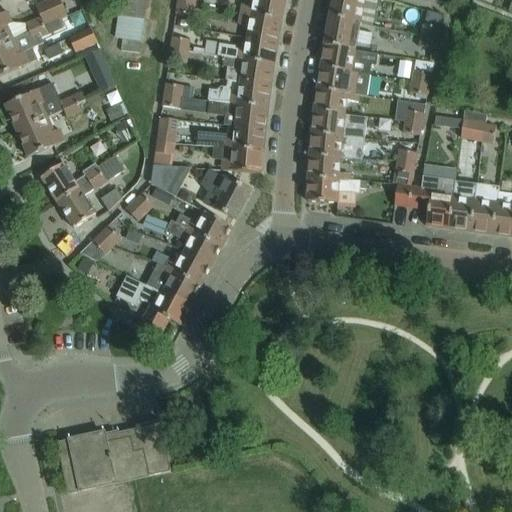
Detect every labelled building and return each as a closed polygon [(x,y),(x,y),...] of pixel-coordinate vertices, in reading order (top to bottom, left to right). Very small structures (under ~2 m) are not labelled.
[(0,46),(58,21),(58,20),(66,17),(58,0),(52,0),(35,8),(39,18),(24,25),(13,25),(7,12),(0,15),(0,46)] [(147,3),(125,0),(123,0),(122,10),(146,13),(147,3)] [(178,0),(177,6),(195,9),(196,0),(178,0)] [(280,21),(284,0),(253,0),(252,8),(241,6),(240,15),(280,21)] [(376,0),(333,0),(330,18),(361,24),(371,26),(376,0)] [(194,18),(195,9),(177,6),(176,15),(194,18)] [(144,24),(146,13),(122,10),(120,21),(144,24)] [(280,21),(240,15),(232,14),(230,23),(249,26),(247,40),(276,43),(280,21)] [(355,53),(361,24),(330,18),(325,47),(355,53)] [(58,21),(0,46),(0,77),(37,61),(32,49),(42,44),(40,40),(48,37),(47,35),(62,29),(58,21)] [(143,32),(144,24),(120,21),(119,29),(143,32)] [(438,40),(438,38),(440,30),(422,26),(420,37),(438,40)] [(142,42),(143,32),(119,29),(118,39),(122,40),(142,42)] [(96,44),(90,30),(68,40),(75,54),(96,44)] [(436,51),(438,40),(420,37),(418,48),(436,51)] [(170,50),(188,53),(190,42),(172,39),(170,50)] [(140,54),(142,42),(122,40),(120,52),(140,54)] [(273,65),(276,43),(247,40),(245,50),(234,49),(234,47),(218,45),(217,57),(224,58),(273,65)] [(325,47),(321,69),(350,73),(370,76),(371,67),(375,67),(377,56),(364,54),(355,53),(325,47)] [(187,63),(188,53),(170,50),(169,61),(187,63)] [(98,51),(83,58),(86,65),(101,58),(98,51)] [(270,87),(273,65),(224,58),(223,67),(227,68),(226,81),(229,82),(270,87)] [(321,69),(317,91),(358,96),(367,97),(370,76),(350,73),(321,69)] [(429,86),(430,83),(431,76),(414,72),(412,83),(429,86)] [(267,109),(270,87),(229,82),(228,89),(220,88),(216,92),(208,91),(207,102),(210,103),(226,105),(267,109)] [(427,97),(429,86),(412,83),(409,94),(427,97)] [(164,97),(181,99),(183,88),(166,86),(164,97)] [(42,90),(5,106),(16,132),(48,118),(64,111),(57,96),(47,101),(42,90)] [(357,103),(358,96),(317,91),(314,113),(344,116),(345,102),(357,103)] [(180,111),(181,99),(164,97),(162,108),(180,111)] [(64,111),(79,105),(76,98),(61,105),(64,111)] [(267,109),(226,105),(210,103),(209,114),(225,116),(224,126),(264,130),(267,109)] [(79,105),(64,111),(68,120),(83,114),(79,105)] [(421,126),(422,123),(423,115),(406,112),(404,123),(421,126)] [(314,113),(312,135),(364,141),(366,119),(344,116),(314,113)] [(439,128),(459,132),(461,120),(441,117),(439,128)] [(48,118),(16,132),(28,158),(64,142),(58,130),(54,132),(48,118)] [(122,145),(133,140),(125,122),(114,127),(122,145)] [(419,137),(421,126),(404,123),(402,134),(419,137)] [(481,143),(485,126),(474,123),(470,141),(481,143)] [(262,153),(264,130),(224,126),(224,127),(235,128),(234,140),(197,137),(196,147),(212,149),(212,148),(221,149),(262,153)] [(485,126),(481,143),(492,145),(495,128),(485,126)] [(175,146),(176,135),(159,133),(157,144),(175,146)] [(364,141),(312,135),(310,157),(340,160),(362,160),(364,141)] [(174,157),(175,146),(157,144),(156,155),(174,157)] [(261,175),(262,153),(221,149),(212,148),(212,149),(212,158),(233,160),(232,173),(261,175)] [(414,165),(416,155),(399,151),(397,162),(414,165)] [(101,177),(58,206),(73,230),(95,215),(84,197),(94,190),(95,192),(132,166),(124,154),(115,160),(114,158),(98,169),(97,170),(101,177)] [(339,175),(340,160),(310,157),(308,180),(349,182),(349,175),(339,175)] [(412,176),(414,165),(397,162),(394,173),(412,176)] [(452,200),(455,182),(457,169),(424,164),(421,181),(412,180),(411,188),(420,189),(418,209),(428,211),(426,226),(449,230),(452,200)] [(97,170),(98,169),(95,165),(82,173),(84,176),(75,183),(63,165),(41,179),(58,206),(101,177),(97,170)] [(166,193),(178,169),(153,167),(150,185),(156,188),(166,193)] [(207,194),(202,204),(235,221),(250,192),(230,181),(229,181),(209,170),(200,185),(207,194)] [(360,182),(349,182),(308,180),(307,202),(337,204),(337,194),(359,195),(360,182)] [(452,200),(449,230),(470,233),(476,192),(477,185),(455,182),(452,200)] [(492,235),(497,194),(498,188),(477,185),(476,192),(470,233),(492,235)] [(407,208),(418,209),(420,189),(411,188),(399,186),(396,206),(407,208)] [(168,207),(173,197),(166,193),(156,188),(151,198),(168,207)] [(123,200),(121,198),(118,192),(101,202),(109,214),(123,200)] [(511,238),(511,196),(497,194),(492,235),(511,238)] [(145,215),(147,215),(154,208),(142,195),(133,203),(145,215)] [(139,223),(147,215),(145,215),(133,203),(127,209),(139,223)] [(393,207),(389,226),(418,232),(422,214),(393,207)] [(194,234),(220,248),(231,228),(205,214),(199,225),(181,215),(176,224),(173,223),(194,234)] [(210,267),(220,248),(194,234),(173,223),(169,231),(190,242),(184,253),(210,267)] [(99,235),(113,249),(121,241),(107,227),(99,235)] [(97,263),(113,249),(99,235),(79,255),(97,263)] [(210,267),(184,253),(178,264),(157,253),(153,263),(158,265),(173,273),(174,273),(200,287),(210,267)] [(190,306),(200,287),(174,273),(173,273),(158,265),(146,287),(163,296),(165,293),(190,306)] [(163,296),(146,287),(126,277),(115,298),(135,308),(139,300),(150,306),(141,324),(160,335),(168,320),(179,326),(190,306),(165,293),(163,296)] [(69,494),(147,477),(170,472),(159,422),(135,427),(136,430),(117,434),(116,431),(104,434),(104,432),(68,440),(68,441),(57,444),(69,494)] [(288,511),(287,501),(265,489),(252,511),(246,511),(246,507),(230,498),(137,511),(136,511),(288,511)]
